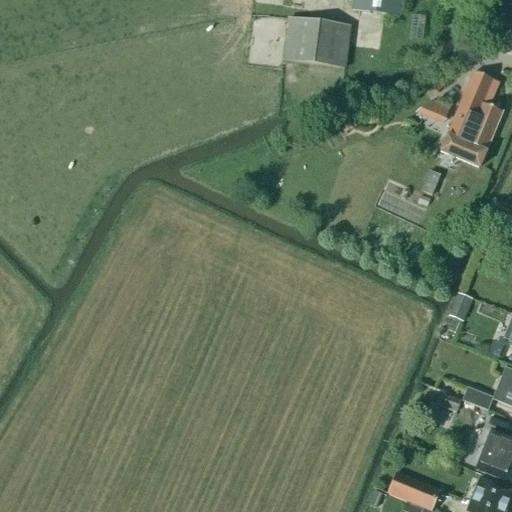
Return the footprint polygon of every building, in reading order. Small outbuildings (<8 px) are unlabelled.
[(351,0),(350,12),(398,18),(400,0),(351,0)] [(504,27),(508,3),(495,1),(491,25),(504,27)] [(424,36),(424,12),(412,12),(411,36),(424,36)] [(349,29),(287,21),(282,62),(344,70),(349,29)] [(498,86),(473,75),(440,154),(478,170),(501,115),(488,109),(498,86)] [(434,104),(427,119),(442,126),(449,111),(434,104)] [(349,116),(335,123),(342,137),(356,130),(349,116)] [(440,177),(429,173),(421,193),(431,198),(440,177)] [(384,187),(378,202),(419,219),(425,204),(384,187)] [(511,227),(511,219),(502,215),(496,230),(509,235),(511,227)] [(462,324),(471,302),(457,296),(448,318),(462,324)] [(511,372),(510,372),(497,403),(511,409),(511,372)] [(493,400),(467,390),(462,403),(487,414),(493,400)] [(442,396),(437,408),(455,415),(460,403),(442,396)] [(472,458),(494,467),(489,478),(511,487),(511,440),(506,438),(502,448),(479,439),(472,458)] [(431,511),(439,494),(395,476),(387,496),(426,511),(431,511)] [(511,492),(479,480),(466,511),(505,511),(511,495),(511,492)]
